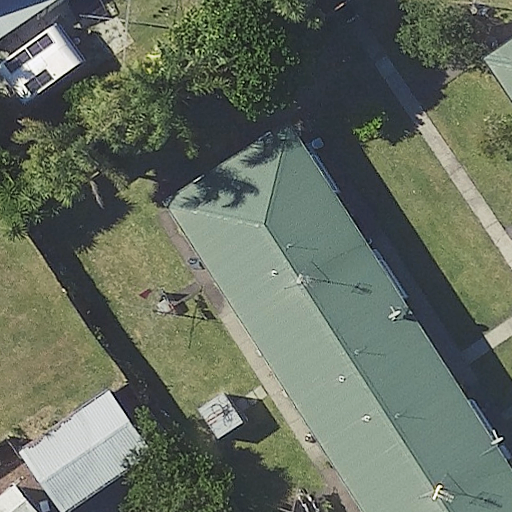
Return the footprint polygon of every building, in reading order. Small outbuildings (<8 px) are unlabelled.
[(0,0),(0,20),(33,0),(0,0)] [(511,18),(464,50),(511,121),(511,18)] [(511,511),(511,506),(260,111),(145,184),(353,511),(511,511)] [(133,445),(89,381),(0,441),(0,443),(43,506),(133,445)] [(16,511),(20,509),(0,484),(0,511),(16,511)]
